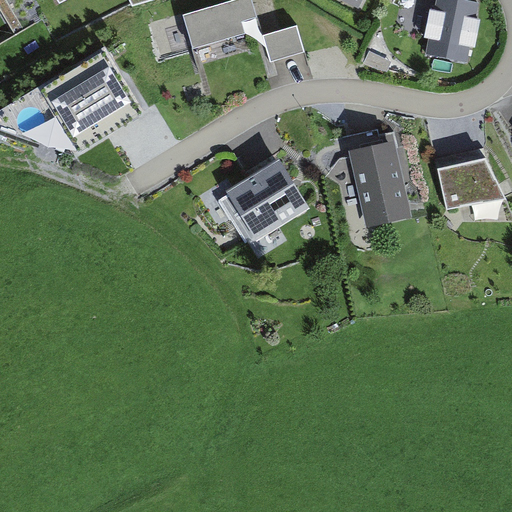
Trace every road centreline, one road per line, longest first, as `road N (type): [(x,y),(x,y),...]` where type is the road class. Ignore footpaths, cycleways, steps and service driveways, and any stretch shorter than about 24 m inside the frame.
road 1 (residential): [(116,195),(291,94),(354,84),(449,107),(483,99),(511,64)]
road 2 (track): [(195,480),(238,401),(243,314),(224,283),(116,195)]
